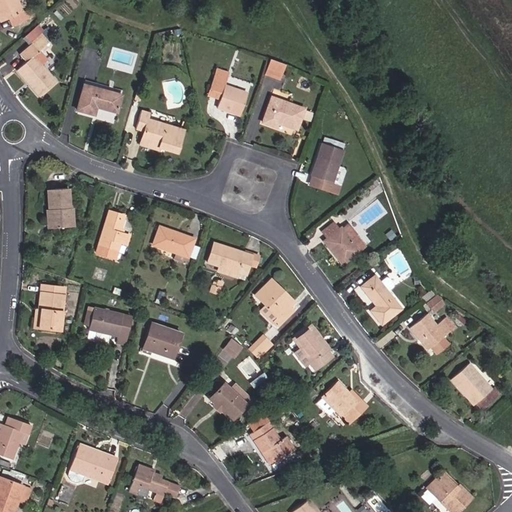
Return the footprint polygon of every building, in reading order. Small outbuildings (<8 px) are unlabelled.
[(22,12),(16,0),(0,0),(0,13),(3,21),(10,18),(13,26),(32,17),(29,9),(22,12)] [(48,43),(40,34),(43,31),(37,25),(24,36),(31,44),(38,51),(48,43)] [(46,60),(38,51),(31,44),(19,55),(25,62),(18,69),(31,83),(29,85),(39,97),(55,82),(40,65),(46,60)] [(279,80),(285,65),(270,59),(264,74),(279,80)] [(229,72),(216,68),(215,71),(228,76),(229,72)] [(31,83),(18,69),(16,70),(29,85),(31,83)] [(239,115),(247,93),(224,86),(228,76),(215,71),(209,89),(221,93),(220,98),(216,107),(239,115)] [(116,112),(120,95),(83,84),(76,110),(93,115),(95,107),(116,112)] [(220,98),(221,93),(209,89),(207,93),(220,98)] [(307,120),(310,112),(303,110),(303,109),(271,97),(262,122),(275,127),(277,122),(296,129),(300,118),(307,120)] [(176,153),(182,130),(147,120),(149,113),(140,110),(135,129),(143,131),(140,142),(159,148),(176,153)] [(342,150),(344,143),(330,139),(328,145),(342,150)] [(337,166),(342,150),(328,145),(321,143),(310,176),(320,179),(317,189),(336,195),(344,170),(342,168),(337,166)] [(317,189),(320,179),(310,176),(307,185),(317,189)] [(69,208),(67,188),(46,190),(47,210),(50,210),(51,228),(73,227),(71,207),(69,208)] [(118,232),(119,229),(123,216),(108,211),(95,253),(114,259),(119,242),(122,233),(118,232)] [(330,226),(325,220),(320,224),(325,230),(330,226)] [(342,264),(364,246),(360,241),(354,246),(350,241),(340,228),(338,229),(333,223),(330,226),(325,230),(322,233),(327,239),(325,240),(335,252),(333,253),(342,264)] [(190,246),(193,239),(158,227),(152,245),(175,253),(173,259),(185,263),(187,255),(190,246)] [(396,236),(391,230),(385,234),(390,241),(396,236)] [(126,244),(128,235),(122,233),(119,242),(126,244)] [(360,241),(356,236),(350,241),(354,246),(360,241)] [(335,252),(325,240),(323,241),(333,253),(335,252)] [(248,264),(251,255),(243,253),(242,256),(231,252),(232,249),(213,243),(207,262),(219,266),(224,268),(223,272),(235,276),(236,272),(245,274),(248,264)] [(194,258),(197,249),(190,246),(187,255),(194,258)] [(255,267),(258,258),(251,255),(248,264),(255,267)] [(381,324),(400,309),(387,291),(392,287),(393,283),(388,278),(385,278),(379,282),(374,276),(360,287),(376,306),(370,311),(381,324)] [(217,294),(222,282),(216,280),(215,283),(214,287),(211,286),(210,291),(217,294)] [(278,326),(293,311),(288,307),(291,304),(281,293),(282,292),(270,280),(255,295),(265,306),(260,311),(272,322),(273,321),(278,326)] [(59,330),(63,287),(41,285),(38,310),(40,310),(39,328),(59,330)] [(432,292),(429,288),(420,295),(424,299),(432,292)] [(293,302),(282,292),(281,293),(291,304),(293,302)] [(432,311),(442,303),(436,295),(426,303),(432,311)] [(123,344),(130,317),(93,308),(92,311),(88,326),(88,329),(95,331),(94,338),(95,340),(104,342),(107,341),(109,334),(117,336),(115,343),(123,344)] [(88,326),(92,311),(87,309),(83,324),(88,326)] [(442,337),(453,328),(445,318),(435,325),(426,314),(409,327),(427,349),(429,347),(435,354),(447,344),(442,337)] [(173,352),(180,333),(151,323),(142,348),(151,351),(152,345),(173,352)] [(314,369),(331,356),(327,350),(328,349),(310,325),(293,339),(300,349),(294,353),(304,366),(309,363),(314,369)] [(233,334),(235,330),(229,326),(227,330),(233,334)] [(259,359),(272,346),(262,336),(249,349),(259,359)] [(236,354),(241,348),(230,339),(225,346),(236,354)] [(171,358),(173,352),(152,345),(151,351),(171,358)] [(481,410),(499,394),(494,387),(491,390),(468,364),(451,379),(466,396),(468,394),(476,403),(481,410)] [(253,387),(266,377),(263,373),(250,383),(253,387)] [(350,424),(367,407),(356,395),(354,398),(349,393),(338,382),(316,403),(329,415),(335,409),(350,424)] [(231,420),(246,404),(245,403),(230,389),(224,383),(209,399),(215,404),(220,409),(231,420)] [(250,398),(235,383),(230,389),(245,403),(250,398)] [(476,403),(468,394),(466,396),(474,405),(476,403)] [(291,405),(294,400),(288,396),(285,400),(291,405)] [(220,409),(215,404),(211,408),(217,413),(220,409)] [(286,410),(283,405),(275,410),(279,415),(286,410)] [(270,465),(293,449),(285,436),(279,440),(267,422),(270,420),(266,413),(248,425),(252,432),(249,434),(270,465)] [(10,427),(14,418),(8,416),(5,425),(10,427)] [(27,434),(30,425),(14,418),(10,427),(5,425),(2,424),(0,429),(0,455),(11,459),(18,441),(21,431),(27,434)] [(24,443),(27,434),(21,431),(18,441),(24,443)] [(109,480),(116,461),(107,458),(108,455),(78,444),(67,474),(71,480),(73,481),(76,482),(82,480),(84,474),(99,479),(100,476),(109,480)] [(0,464),(8,467),(10,463),(0,459),(0,464)] [(175,498),(179,486),(160,479),(161,476),(153,473),(149,472),(150,469),(137,464),(128,491),(136,494),(137,493),(153,499),(153,498),(160,501),(163,493),(175,498)] [(0,477),(21,485),(24,477),(2,470),(0,476),(0,477)] [(459,486),(444,471),(442,473),(456,488),(459,486)] [(451,511),(456,511),(471,498),(459,486),(456,488),(442,473),(427,488),(428,489),(420,496),(429,504),(436,496),(451,511)] [(25,504),(31,489),(21,485),(0,477),(0,511),(11,511),(16,500),(25,504)] [(318,511),(309,499),(291,511),(318,511)]
